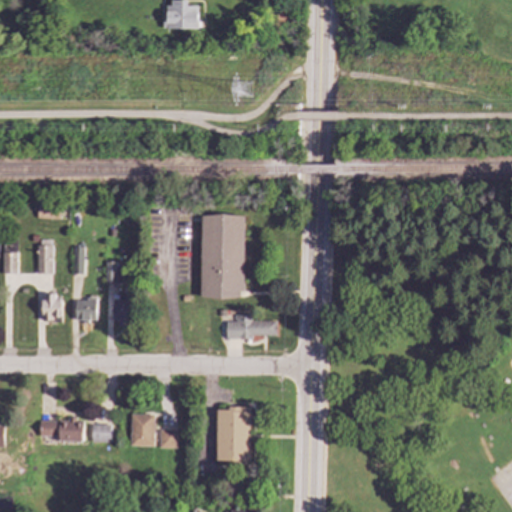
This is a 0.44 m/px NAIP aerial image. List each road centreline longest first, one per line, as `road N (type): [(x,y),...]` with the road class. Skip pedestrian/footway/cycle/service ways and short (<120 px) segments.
road 1 (tertiary): [(321,0),(306,511)]
road 2 (residential): [(308,369),(0,367)]
